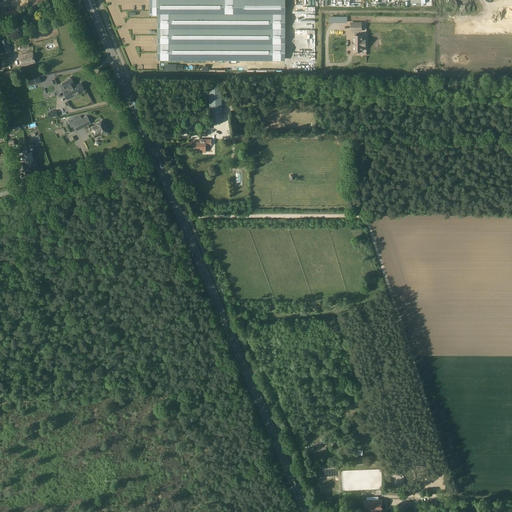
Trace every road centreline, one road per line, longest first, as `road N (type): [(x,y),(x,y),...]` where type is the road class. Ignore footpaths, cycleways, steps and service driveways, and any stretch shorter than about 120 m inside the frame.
road 1 (primary): [(304,511),(91,6)]
road 2 (track): [(180,216),(362,216),(454,497),(511,498)]
road 3 (track): [(118,73),(511,78)]
road 4 (unclassified): [(0,193),(123,162)]
